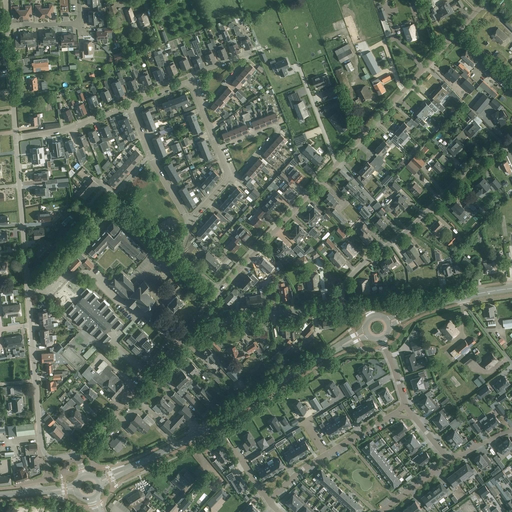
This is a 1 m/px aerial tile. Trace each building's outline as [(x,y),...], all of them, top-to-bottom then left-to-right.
[(95,5),(95,8),(101,8),(101,3),(99,3),(98,0),(86,0),(87,5),(88,5),(88,6),(95,5)] [(413,0),(418,13),(424,10),(420,0),(413,0)] [(448,15),(454,12),(451,7),(450,5),(447,1),(439,6),(441,9),(443,8),(444,9),(445,8),(446,10),(445,10),(448,15)] [(49,8),(47,8),(44,8),(45,17),(51,17),(50,11),(53,10),(53,4),(49,4),(49,8)] [(41,5),(38,5),(35,5),(35,12),(38,11),(39,17),(45,17),(44,8),(41,8),(41,5)] [(117,13),(115,5),(108,7),(110,15),(117,13)] [(23,19),(22,10),(19,10),(19,6),(13,7),(14,13),(17,13),(17,19),(23,19)] [(22,10),(23,19),(29,18),(28,12),(31,12),(31,6),(25,6),(25,10),(22,10)] [(136,15),(136,16),(134,17),(131,7),(124,9),(129,23),(135,21),(135,20),(137,19),(140,27),(149,24),(145,12),(136,15)] [(380,11),(379,12),(382,20),(387,18),(385,10),(384,10),(383,7),(379,9),(380,11)] [(94,11),(89,11),(89,18),(98,17),(100,17),(100,13),(101,13),(101,8),(95,8),(95,11),(94,11)] [(443,8),(441,9),(442,10),(437,13),(434,8),(431,9),(433,12),(437,19),(438,21),(448,15),(445,10),(446,10),(445,8),(444,9),(443,8)] [(98,21),(98,17),(89,18),(89,24),(96,23),(96,26),(102,26),(102,21),(98,21)] [(406,27),(403,27),(408,41),(419,37),(414,24),(411,25),(410,22),(409,22),(405,23),(406,24),(405,24),(406,27)] [(223,26),(219,27),(221,32),(225,42),(229,40),(230,39),(226,30),(225,30),(224,28),(224,27),(223,26)] [(249,38),(246,39),(244,35),(243,36),(242,33),(240,34),(237,26),(233,27),(233,28),(236,36),(239,35),(241,41),(244,49),(252,46),(249,38)] [(97,39),(102,39),(103,40),(104,42),(106,41),(107,40),(107,32),(112,32),(112,27),(104,28),(104,31),(97,31),(97,39)] [(508,37),(498,28),(491,36),(501,44),(508,37)] [(55,31),(49,32),(49,41),(49,42),(50,45),(53,45),(59,44),(58,42),(58,38),(55,38),(55,31)] [(50,45),(49,41),(49,32),(43,32),(43,39),(40,39),(41,45),(50,45)] [(23,44),(27,43),(27,33),(20,34),(21,39),(15,40),(15,48),(24,47),(23,44)] [(33,33),(27,33),(27,43),(27,46),(27,47),(36,46),(37,46),(36,39),(33,40),(33,38),(33,33)] [(61,42),(58,42),(59,44),(59,48),(65,47),(68,47),(68,44),(67,34),(61,35),(61,36),(61,42)] [(73,34),(67,34),(68,44),(68,47),(71,47),(77,47),(76,41),(73,41),(73,35),(73,34)] [(221,59),(227,56),(223,45),(221,44),(216,46),(214,40),(213,38),(212,38),(210,39),(210,40),(211,42),(213,49),(214,50),(217,49),(221,59)] [(84,51),(80,51),(81,58),(85,57),(85,54),(92,54),(92,53),(91,41),(84,42),(84,51)] [(236,43),(233,45),(231,42),(228,43),(229,46),(232,54),(240,51),(236,43)] [(354,55),(348,44),(335,51),(341,63),(354,55)] [(148,48),(140,53),(143,58),(151,54),(148,48)] [(468,50),(461,57),(472,67),(479,60),(468,50)] [(113,55),(115,61),(125,57),(122,51),(113,55)] [(215,61),(212,53),(211,51),(205,53),(209,63),(215,61)] [(373,76),(381,71),(370,51),(362,56),(373,76)] [(506,59),(497,51),(493,55),(495,57),(496,56),(505,64),(508,60),(506,59)] [(129,56),(132,65),(137,76),(140,75),(133,59),(135,58),(134,54),(129,56)] [(158,55),(154,56),(158,67),(163,65),(160,60),(158,55)] [(192,58),(193,60),(196,69),(203,66),(200,57),(195,59),(195,57),(192,58)] [(190,67),(186,58),(179,61),(183,70),(190,67)] [(48,70),(47,59),(34,60),(34,63),(33,63),(34,71),(48,70)] [(276,63),(274,64),(277,71),(279,71),(281,77),(287,74),(285,68),(289,66),(286,59),(276,63)] [(345,65),(348,72),(354,69),(351,61),(345,65)] [(174,73),(177,72),(173,62),(169,63),(170,65),(166,66),(170,75),(171,75),(171,76),(174,75),(174,73)] [(460,62),(457,66),(464,72),(464,71),(468,75),(471,72),(465,67),(460,62)] [(493,62),(485,70),(500,84),(507,76),(493,62)] [(245,68),(251,74),(255,69),(249,63),(245,68)] [(342,67),(335,70),(343,90),(350,87),(342,67)] [(366,74),(361,77),(363,81),(370,77),(365,67),(362,68),(366,74)] [(444,75),(452,82),(459,75),(451,67),(444,75)] [(160,69),(159,69),(159,68),(157,69),(157,70),(153,72),(157,80),(163,77),(160,69)] [(241,73),(247,78),(251,74),(245,68),(241,73)] [(151,82),(148,74),(147,71),(143,72),(144,75),(140,77),(144,85),(151,82)] [(236,78),(242,83),(247,78),(241,73),(236,78)] [(383,83),(392,79),(390,75),(385,77),(385,76),(380,79),(383,83)] [(316,79),(313,80),(316,86),(318,85),(320,88),(330,84),(328,79),(324,80),(322,76),(320,77),(319,76),(315,78),(316,79)] [(122,89),(123,89),(121,85),(124,84),(122,77),(119,78),(117,79),(118,81),(112,84),(112,86),(117,96),(118,96),(121,95),(120,94),(124,93),(122,89)] [(29,90),(38,90),(36,78),(28,78),(29,90)] [(135,79),(133,80),(132,78),(130,79),(130,81),(127,82),(130,90),(131,90),(132,91),(135,90),(134,89),(138,87),(135,79)] [(242,83),(236,78),(232,83),(238,88),(242,83)] [(466,79),(460,85),(469,93),(475,87),(466,79)] [(374,85),(379,94),(385,91),(380,82),(374,85)] [(503,88),(507,91),(511,85),(507,82),(503,88)] [(443,87),(438,92),(443,97),(447,93),(450,95),(457,102),(460,98),(455,93),(455,92),(447,85),(444,88),(443,87)] [(359,97),(358,97),(359,99),(355,100),(356,102),(359,101),(359,102),(360,101),(361,103),(372,97),(366,86),(356,91),(359,97)] [(224,92),(230,97),(234,92),(228,87),(224,92)] [(337,87),(328,90),(331,97),(339,94),(337,87)] [(111,98),(108,90),(100,93),(103,101),(111,98)] [(324,100),(331,97),(328,90),(321,93),(324,100)] [(246,99),(243,97),(237,91),(235,94),(236,95),(234,96),(237,99),(238,98),(243,102),(246,99)] [(219,97),(225,102),(230,97),(224,92),(219,97)] [(432,102),(431,102),(440,110),(443,106),(441,104),(439,102),(443,97),(438,92),(433,97),(435,99),(432,102)] [(484,93),(476,102),(483,108),(491,99),(484,93)] [(186,94),(180,97),(183,104),(184,104),(187,102),(189,106),(191,105),(190,103),(189,101),(189,102),(186,94)] [(298,113),(299,118),(301,118),(304,117),(304,116),(305,116),(308,115),(307,112),(306,112),(306,110),(305,110),(303,107),(305,107),(304,106),(304,105),(302,101),(301,101),(301,102),(301,101),(299,98),(294,100),(292,94),(287,95),(287,96),(288,96),(290,102),(293,101),(295,107),(297,112),(297,113),(297,114),(298,113)] [(98,103),(95,95),(87,98),(91,106),(98,103)] [(180,97),(174,99),(177,106),(178,106),(181,104),(183,108),(185,107),(184,104),(183,104),(180,97)] [(225,102),(219,97),(215,102),(221,107),(225,102)] [(489,103),(496,109),(501,104),(494,98),(489,103)] [(174,99),(168,101),(171,109),(172,108),(175,107),(177,111),(179,110),(178,106),(177,106),(174,99)] [(168,101),(162,104),(165,111),(169,109),(171,113),(172,112),(173,112),(172,108),(171,109),(168,101)] [(425,102),(420,108),(427,114),(432,109),(435,112),(437,113),(440,110),(431,102),(432,102),(430,101),(427,104),(425,102)] [(211,107),(217,112),(221,107),(215,102),(211,107)] [(483,108),(476,102),(473,106),(480,112),(483,108)] [(83,104),(79,105),(78,103),(74,105),(75,107),(78,115),(86,112),(83,104)] [(269,115),(272,122),(278,120),(273,106),(270,107),(272,110),(271,111),(270,108),(267,109),(268,112),(269,115)] [(149,110),(142,113),(144,119),(151,116),(151,115),(150,111),(153,110),(153,107),(148,109),(149,110)] [(69,109),(65,111),(64,108),(61,109),(65,120),(73,118),(69,109)] [(418,115),(415,118),(416,119),(420,123),(424,127),(427,124),(426,122),(430,117),(429,116),(427,114),(420,108),(416,113),(418,115)] [(192,110),(182,114),(183,119),(187,117),(188,118),(189,121),(189,122),(196,119),(194,113),(193,113),(192,111),(192,110)] [(470,126),(477,133),(482,128),(479,125),(483,121),(471,110),(468,114),(472,117),(467,123),(470,126)] [(490,116),(493,120),(494,119),(496,122),(495,122),(499,127),(505,123),(503,119),(506,117),(502,110),(499,113),(498,111),(490,116)] [(337,112),(329,118),(339,131),(347,125),(337,112)] [(151,116),(144,119),(146,125),(154,122),(153,121),(152,117),(156,116),(155,113),(151,115),(151,116)] [(35,116),(30,117),(31,125),(40,124),(39,114),(35,114),(35,116)] [(266,125),(272,122),(269,115),(263,117),(266,125)] [(121,124),(122,127),(130,124),(127,117),(118,121),(119,124),(121,124)] [(266,125),(263,117),(257,119),(260,127),(266,125)] [(154,122),(146,125),(149,131),(156,128),(154,123),(158,121),(157,120),(157,119),(153,121),(154,122)] [(189,121),(185,122),(186,125),(190,123),(191,127),(199,125),(196,119),(189,122),(189,121)] [(254,129),(260,127),(257,119),(251,122),(254,129)] [(400,127),(406,132),(410,128),(410,127),(413,124),(416,127),(418,125),(411,119),(409,121),(411,123),(409,125),(407,123),(406,124),(404,122),(400,127)] [(255,129),(256,132),(281,123),(280,120),(255,129)] [(125,133),(132,130),(130,124),(122,127),(120,128),(122,131),(124,130),(125,133)] [(240,127),(243,134),(249,132),(246,124),(240,127)] [(108,125),(100,128),(104,137),(105,141),(106,141),(108,140),(115,137),(113,133),(111,134),(108,125)] [(191,127),(187,128),(188,129),(188,130),(192,129),(194,134),(201,131),(199,125),(191,127)] [(477,133),(470,126),(465,131),(463,129),(461,132),(459,130),(458,131),(466,139),(469,135),(472,138),(477,133)] [(243,134),(240,127),(234,129),(237,136),(243,134)] [(406,132),(400,127),(395,131),(398,134),(397,134),(399,136),(397,138),(395,136),(393,138),(401,146),(402,144),(400,143),(401,142),(399,140),(401,137),(402,137),(406,132)] [(237,136),(234,129),(228,131),(231,139),(237,136)] [(90,136),(88,137),(90,142),(92,141),(92,142),(93,144),(96,142),(95,140),(99,139),(95,130),(88,133),(90,136)] [(125,133),(123,134),(125,140),(127,139),(128,140),(135,137),(132,130),(125,133)] [(231,139),(228,131),(222,134),(225,141),(231,139)] [(453,143),(461,151),(465,146),(462,143),(466,139),(458,131),(460,133),(456,137),(458,139),(453,143)] [(159,136),(152,139),(155,145),(162,142),(162,141),(160,137),(164,136),(163,134),(159,135),(159,136)] [(280,134),(276,139),(282,145),(287,149),(288,147),(285,144),(288,141),(286,140),(280,134)] [(80,146),(84,144),(85,147),(88,146),(87,143),(84,135),(77,137),(80,146)] [(186,137),(179,140),(182,147),(185,146),(188,144),(187,141),(186,138),(186,137)] [(380,145),(386,150),(390,146),(393,143),(399,148),(401,146),(393,138),(391,141),(389,143),(386,141),(386,142),(384,140),(380,145)] [(194,142),(193,143),(194,145),(198,143),(199,147),(199,148),(207,145),(204,139),(197,142),(197,141),(194,142)] [(278,150),(282,154),(284,152),(279,148),(282,145),(276,139),(272,144),(278,149),(278,150)] [(71,140),(65,142),(68,151),(65,152),(68,158),(72,156),(72,152),(73,151),(73,150),(75,149),(75,148),(71,140)] [(155,145),(157,151),(164,148),(164,147),(163,143),(166,142),(165,140),(162,141),(162,142),(155,145)] [(53,152),(50,152),(51,159),(57,158),(57,155),(64,154),(63,147),(60,148),(59,142),(52,143),(53,152)] [(179,142),(172,145),(175,152),(182,150),(179,142)] [(461,151),(453,143),(450,146),(449,144),(446,147),(441,142),(438,145),(442,151),(448,157),(451,159),(454,155),(455,156),(461,151)] [(273,154),(278,159),(280,157),(275,152),(278,150),(278,149),(272,144),(267,149),(273,154)] [(164,148),(157,151),(159,157),(162,156),(167,154),(165,149),(168,148),(168,146),(168,145),(164,147),(164,148)] [(199,147),(195,149),(196,151),(200,149),(201,153),(202,154),(209,151),(207,145),(199,148),(199,147)] [(377,156),(375,158),(382,165),(384,163),(385,161),(382,159),(384,157),(384,156),(388,152),(386,150),(380,145),(375,149),(378,151),(375,154),(377,156)] [(128,152),(131,155),(132,154),(139,161),(143,157),(139,153),(141,152),(137,149),(134,146),(133,147),(132,148),(135,151),(132,154),(129,151),(128,152)] [(364,146),(360,150),(370,160),(374,157),(364,146)] [(43,148),(30,149),(31,156),(44,155),(43,148)] [(308,152),(306,154),(312,159),(311,160),(316,164),(322,158),(312,148),(310,150),(309,150),(308,152)] [(267,149),(263,154),(266,156),(269,159),(270,160),(273,163),(274,163),(275,162),(271,157),(273,154),(267,149)] [(201,153),(198,154),(198,155),(198,157),(202,155),(204,160),(212,157),(209,151),(202,154),(201,153)] [(127,159),(135,166),(139,161),(132,154),(131,155),(128,158),(125,155),(124,157),(127,160),(127,159)] [(302,161),(303,160),(300,154),(295,156),(298,162),(302,161)] [(44,155),(31,156),(32,163),(44,162),(44,155)] [(411,160),(420,168),(425,163),(416,155),(411,160)] [(255,163),(261,168),(267,174),(269,171),(264,166),(263,167),(263,166),(265,164),(259,158),(255,163)] [(363,164),(363,165),(364,166),(363,166),(370,172),(371,174),(375,169),(376,170),(377,170),(382,165),(375,158),(370,163),(368,162),(367,163),(366,162),(365,162),(363,164)] [(123,164),(131,170),(135,166),(127,159),(127,160),(124,163),(121,160),(120,161),(123,164)] [(167,172),(174,168),(174,167),(172,163),(175,161),(174,159),(170,162),(164,166),(167,172)] [(420,168),(411,160),(405,166),(414,174),(420,168)] [(429,164),(432,167),(438,173),(444,168),(437,161),(435,163),(433,160),(429,164)] [(504,171),(507,170),(509,174),(511,172),(511,171),(507,161),(500,164),(501,165),(499,166),(498,167),(499,169),(500,169),(502,168),(504,171)] [(261,168),(255,163),(250,168),(256,173),(261,168)] [(119,168),(127,175),(131,170),(123,164),(120,167),(117,164),(116,166),(119,169),(119,168)] [(171,177),(177,173),(177,172),(175,169),(181,165),(180,164),(177,165),(174,167),(174,168),(167,172),(171,177)] [(359,175),(356,178),(363,186),(366,183),(365,181),(367,178),(371,174),(370,172),(363,166),(363,167),(362,167),(361,167),(360,169),(360,170),(359,171),(361,173),(360,173),(362,175),(361,177),(359,175)] [(210,175),(209,175),(215,181),(219,176),(214,171),(213,171),(214,170),(211,167),(209,169),(212,172),(210,175)] [(115,173),(123,179),(127,175),(119,168),(119,169),(116,172),(113,169),(112,170),(115,173)] [(256,173),(250,168),(246,173),(252,178),(256,173)] [(287,177),(287,178),(291,181),(293,178),(295,180),(298,182),(303,176),(296,171),(294,168),(288,173),(290,175),(287,177)] [(202,169),(201,170),(202,171),(201,171),(202,171),(205,174),(208,177),(205,180),(211,185),(215,181),(209,175),(210,175),(207,172),(206,173),(203,170),(202,169)] [(181,179),(178,174),(181,172),(180,170),(177,172),(177,173),(171,177),(174,183),(181,179)] [(47,180),(49,179),(48,171),(41,171),(41,173),(34,174),(34,175),(33,176),(33,180),(35,180),(35,181),(47,180)] [(179,176),(182,181),(190,177),(187,171),(179,176)] [(292,188),(288,184),(291,181),(287,178),(287,177),(281,172),(278,175),(286,182),(281,188),(287,194),(289,191),(290,191),(292,189),(292,188)] [(111,177),(119,184),(123,179),(115,173),(112,176),(109,173),(107,175),(110,178),(111,177)] [(252,178),(246,173),(242,178),(248,183),(246,185),(251,190),(255,186),(249,181),(252,178)] [(387,182),(393,178),(389,173),(384,176),(387,182)] [(198,182),(197,183),(201,191),(204,188),(206,190),(211,185),(205,180),(202,177),(200,176),(199,178),(201,180),(203,182),(201,184),(198,182)] [(105,178),(103,179),(107,183),(107,182),(114,189),(119,184),(111,177),(110,178),(108,180),(105,178)] [(84,181),(83,182),(86,184),(86,183),(94,190),(98,185),(91,178),(87,182),(85,180),(84,181)] [(491,186),(484,178),(476,185),(476,186),(473,189),(479,196),(483,193),(491,186)] [(496,190),(502,185),(496,178),(490,183),(496,190)] [(394,182),(392,180),(388,184),(397,192),(401,188),(394,182)] [(269,185),(276,190),(279,187),(272,181),(269,185)] [(412,187),(409,190),(412,192),(416,196),(417,195),(422,190),(413,181),(410,184),(412,187)] [(345,187),(354,195),(359,190),(349,182),(345,187)] [(89,195),(94,190),(86,183),(86,184),(83,187),(80,185),(79,187),(81,189),(82,188),(89,195)] [(185,187),(179,190),(182,196),(189,192),(188,191),(186,188),(189,185),(188,184),(184,186),(185,187)] [(46,197),(49,196),(48,188),(44,188),(35,189),(36,192),(35,192),(35,194),(36,195),(36,196),(45,195),(45,196),(46,197)] [(76,190),(74,191),(77,194),(77,193),(85,200),(89,195),(82,188),(81,189),(79,192),(76,190)] [(237,188),(233,193),(238,198),(239,197),(242,194),(243,196),(245,197),(246,195),(243,192),(243,193),(237,188)] [(254,188),(250,193),(256,198),(260,194),(254,188)] [(189,192),(182,196),(185,201),(192,197),(191,196),(189,193),(193,191),(192,190),(192,189),(188,191),(189,192)] [(268,202),(274,208),(280,202),(277,199),(280,195),(274,190),(271,194),(273,196),(268,202)] [(331,206),(332,205),(334,207),(338,203),(336,201),(336,200),(332,197),(333,196),(329,192),(328,194),(329,195),(325,200),(331,206)] [(238,198),(233,193),(228,197),(234,202),(235,202),(237,199),(240,202),(242,200),(239,197),(238,198)] [(365,199),(367,198),(364,195),(365,194),(363,193),(362,193),(357,198),(364,204),(367,201),(365,199)] [(396,202),(392,207),(396,211),(400,206),(403,210),(409,204),(408,204),(403,199),(404,198),(401,195),(398,193),(396,196),(398,198),(396,200),(395,202),(396,202)] [(196,196),(195,195),(195,194),(191,196),(192,197),(185,201),(188,207),(195,203),(193,199),(196,197),(196,196)] [(234,202),(228,197),(224,202),(230,207),(231,206),(233,204),(236,206),(238,204),(235,202),(234,202)] [(469,201),(465,205),(471,212),(475,208),(475,207),(469,201)] [(224,202),(220,207),(226,212),(229,208),(232,211),(233,210),(234,209),(231,206),(230,207),(224,202)] [(274,208),(268,202),(262,208),(269,214),(274,208)] [(452,207),(455,210),(453,212),(453,213),(460,219),(465,213),(462,211),(464,209),(457,202),(452,207)] [(358,211),(365,219),(372,214),(364,205),(358,211)] [(256,210),(262,215),(265,212),(259,207),(256,210)] [(317,220),(320,217),(322,218),(323,216),(314,208),(310,213),(317,220)] [(335,209),(330,213),(334,218),(335,217),(340,223),(344,219),(339,213),(338,213),(335,209)] [(262,215),(256,210),(253,213),(255,215),(250,221),(257,227),(262,221),(259,218),(262,215)] [(37,215),(36,216),(37,219),(37,220),(38,220),(38,221),(47,220),(51,220),(50,214),(49,214),(49,212),(46,212),(46,213),(38,214),(38,215),(37,215)] [(54,225),(63,216),(59,212),(50,221),(53,224),(54,225)] [(227,220),(218,212),(216,215),(214,213),(210,218),(215,223),(216,223),(219,220),(222,222),(223,221),(225,223),(227,220)] [(227,213),(224,215),(231,221),(233,218),(227,213)] [(310,213),(305,218),(314,227),(316,225),(315,223),(317,220),(310,213)] [(70,215),(61,223),(64,226),(73,218),(70,215)] [(219,225),(216,223),(215,223),(210,218),(205,223),(211,228),(212,227),(214,225),(217,227),(219,225)] [(380,218),(377,221),(376,219),(373,222),(381,231),(387,225),(380,218)] [(140,260),(147,254),(121,230),(121,229),(119,228),(119,227),(113,221),(107,228),(110,230),(108,232),(106,230),(86,251),(93,257),(98,252),(99,253),(108,244),(114,249),(119,243),(134,257),(135,256),(140,260)] [(441,233),(438,230),(443,226),(438,221),(432,227),(434,229),(432,231),(437,236),(441,233)] [(205,223),(201,228),(207,233),(208,232),(210,229),(213,232),(215,230),(212,227),(211,228),(205,223)] [(364,232),(360,236),(364,240),(362,241),(362,242),(365,244),(366,244),(367,243),(368,244),(373,239),(368,234),(371,231),(368,228),(364,224),(360,228),(364,232)] [(294,230),(302,237),(304,234),(307,235),(308,234),(299,226),(297,228),(296,227),(294,230)] [(39,228),(39,230),(34,230),(35,238),(40,238),(40,235),(44,235),(44,227),(39,228)] [(346,235),(345,234),(339,227),(335,231),(342,239),(346,235)] [(204,239),(203,238),(206,234),(209,237),(210,235),(208,232),(207,233),(201,228),(197,232),(199,234),(196,238),(201,242),(204,239)] [(233,235),(237,239),(240,236),(245,240),(250,234),(243,228),(238,234),(236,232),(233,235)] [(302,237),(294,230),(292,232),(292,233),(290,235),(299,243),(301,242),(299,240),(302,237)] [(237,239),(233,235),(230,238),(232,240),(227,246),(234,252),(239,246),(235,242),(237,239)] [(453,235),(447,242),(450,246),(452,244),(454,246),(459,241),(460,242),(463,239),(459,235),(456,238),(453,235)] [(324,242),(331,249),(335,246),(328,238),(324,242)] [(60,240),(54,245),(58,248),(63,243),(60,240)] [(204,251),(207,248),(201,242),(199,244),(202,247),(201,248),(204,251)] [(278,247),(279,247),(286,253),(286,254),(289,251),(291,252),(292,250),(283,242),(278,247)] [(351,258),(358,252),(349,243),(343,249),(351,258)] [(43,244),(35,254),(42,260),(50,251),(43,244)] [(306,253),(307,254),(315,250),(310,245),(305,251),(306,253)] [(407,251),(404,254),(407,259),(406,260),(408,263),(414,259),(413,259),(414,258),(420,254),(414,246),(408,250),(407,251)] [(283,256),(286,253),(279,247),(274,252),(283,260),(284,258),(283,256)] [(215,259),(208,252),(200,260),(208,267),(208,266),(214,272),(221,265),(215,259)] [(345,261),(337,252),(330,258),(338,267),(345,261)] [(431,261),(425,252),(420,255),(426,264),(431,261)] [(89,270),(94,265),(87,259),(81,254),(66,269),(71,273),(78,265),(83,270),(86,267),(89,270)] [(305,256),(291,263),(294,268),(308,261),(305,256)] [(391,256),(386,260),(391,267),(396,264),(397,266),(400,264),(394,256),(392,258),(391,256)] [(465,256),(461,262),(467,266),(471,260),(465,256)] [(264,259),(258,265),(261,268),(261,269),(264,272),(264,271),(267,273),(270,270),(271,271),(273,268),(264,259)] [(386,271),(391,267),(386,260),(381,263),(383,266),(380,268),(381,269),(385,275),(388,273),(386,271)] [(452,274),(450,265),(450,262),(442,264),(445,276),(452,274)] [(139,307),(140,306),(144,310),(148,306),(151,309),(154,306),(151,303),(154,299),(150,295),(151,294),(151,291),(150,290),(152,288),(143,279),(139,284),(136,281),(134,283),(135,284),(135,285),(123,274),(117,280),(126,289),(114,278),(109,284),(126,300),(125,301),(133,308),(135,306),(136,307),(139,307)] [(247,275),(243,280),(243,279),(238,284),(245,290),(251,283),(253,286),(258,280),(252,274),(250,277),(247,275)] [(318,274),(306,275),(308,290),(320,289),(318,274)] [(272,283),(270,279),(261,284),(263,288),(272,283)] [(368,280),(356,281),(358,295),(369,293),(368,280)] [(68,289),(69,293),(83,289),(81,281),(74,283),(75,287),(68,289)] [(170,290),(174,294),(180,287),(176,283),(170,290)] [(284,283),(278,284),(275,284),(276,288),(277,289),(280,288),(282,300),(289,299),(288,287),(284,287),(284,283)] [(92,293),(86,288),(80,294),(83,297),(75,305),(72,303),(65,310),(71,316),(70,316),(76,321),(76,322),(82,327),(85,324),(89,327),(86,329),(92,335),(93,334),(99,339),(100,339),(105,344),(111,338),(106,333),(109,331),(109,332),(111,330),(111,329),(113,327),(118,331),(123,325),(117,320),(118,319),(113,313),(114,312),(108,307),(109,306),(103,301),(100,303),(97,300),(99,298),(93,293),(92,293)] [(235,288),(231,292),(224,300),(229,305),(238,295),(240,297),(241,294),(235,288)] [(182,302),(179,298),(180,297),(177,295),(167,305),(174,311),(179,306),(181,307),(184,304),(182,302)] [(260,295),(253,296),(254,306),(261,305),(260,295)] [(247,307),(254,306),(253,296),(246,297),(247,307)] [(21,315),(19,304),(11,306),(13,316),(21,315)] [(13,316),(11,306),(3,307),(4,317),(13,316)] [(493,306),(485,307),(486,316),(486,317),(491,317),(491,318),(494,318),(494,315),(494,310),(494,307),(493,307),(493,306)] [(38,318),(48,318),(47,314),(49,314),(48,308),(43,309),(43,312),(38,312),(38,318)] [(48,318),(38,318),(39,324),(44,324),(44,327),(53,326),(53,323),(49,323),(49,321),(48,321),(48,318)] [(511,318),(503,320),(504,327),(511,325),(511,328),(511,327),(511,318)] [(319,329),(332,327),(331,320),(318,321),(319,329)] [(312,321),(301,333),(307,338),(313,331),(312,330),(314,327),(312,321)] [(127,336),(136,326),(133,322),(123,333),(127,336)] [(299,328),(302,331),(307,325),(304,322),(299,328)] [(441,330),(450,340),(459,333),(450,322),(441,330)] [(290,332),(289,332),(289,331),(288,324),(281,325),(281,326),(277,326),(278,330),(281,330),(282,337),(290,336),(291,339),(295,338),(296,338),(302,332),(301,330),(294,331),(294,332),(290,332)] [(45,330),(39,330),(40,336),(49,335),(49,332),(50,332),(50,329),(54,329),(53,326),(44,327),(45,330)] [(267,332),(264,332),(263,328),(252,330),(253,337),(264,336),(264,338),(267,337),(267,332)] [(22,335),(13,337),(15,347),(23,346),(22,335)] [(49,335),(40,336),(40,342),(41,345),(52,345),(51,341),(52,341),(52,335),(49,335)] [(131,335),(126,341),(131,346),(133,344),(134,345),(137,341),(131,335)] [(152,349),(150,348),(154,344),(146,337),(145,335),(142,338),(141,340),(142,341),(140,344),(147,351),(149,353),(152,349)] [(13,337),(5,338),(7,348),(15,347),(13,337)] [(461,354),(471,346),(476,342),(473,338),(467,342),(465,340),(456,348),(450,352),(456,359),(461,354)] [(421,339),(411,342),(413,348),(422,345),(421,339)] [(221,349),(214,342),(211,345),(218,352),(221,349)] [(254,343),(245,348),(249,353),(255,349),(257,348),(254,343)] [(59,353),(64,348),(59,344),(54,349),(59,353)] [(134,345),(130,350),(136,355),(140,351),(134,345)] [(227,349),(229,356),(230,356),(232,361),(240,358),(239,358),(244,356),(243,352),(238,353),(237,349),(236,350),(235,346),(229,348),(227,349)] [(42,362),(46,362),(46,364),(52,364),(52,361),(54,361),(54,364),(68,363),(52,347),(49,348),(50,348),(50,353),(41,353),(42,362)] [(88,362),(98,351),(94,347),(84,358),(88,362)] [(217,357),(216,356),(208,348),(207,348),(207,347),(206,347),(205,349),(205,350),(204,351),(214,361),(217,357)] [(257,348),(255,349),(259,356),(263,353),(260,348),(259,347),(257,348)] [(375,361),(379,358),(373,349),(369,352),(375,361)] [(211,364),(214,361),(204,351),(203,351),(201,352),(201,353),(202,354),(201,354),(211,364)] [(414,353),(405,356),(409,371),(418,368),(418,367),(425,365),(423,359),(416,361),(414,353)] [(498,361),(494,356),(491,353),(481,362),(488,370),(498,361)] [(466,365),(473,360),(469,355),(462,360),(466,365)] [(228,372),(226,373),(233,380),(234,379),(236,380),(240,376),(236,372),(239,369),(231,361),(228,364),(232,368),(231,368),(228,372)] [(76,370),(68,363),(66,365),(74,372),(76,370)] [(199,371),(192,363),(187,368),(192,374),(195,372),(197,374),(199,371)] [(53,368),(55,368),(55,364),(52,364),(46,364),(46,365),(46,372),(53,372),(53,368)] [(89,365),(81,374),(89,381),(87,383),(92,387),(95,385),(98,382),(103,387),(110,393),(108,395),(113,399),(126,384),(117,376),(111,371),(106,367),(100,374),(97,372),(96,371),(89,365)] [(359,369),(358,370),(365,382),(373,377),(370,373),(372,372),(369,368),(368,369),(365,365),(364,366),(364,365),(358,368),(359,369)] [(214,373),(211,376),(222,388),(225,384),(222,380),(223,379),(220,376),(221,375),(216,370),(214,373)] [(412,380),(411,380),(412,384),(413,384),(413,385),(424,382),(424,381),(422,376),(425,375),(424,372),(424,371),(418,372),(419,374),(420,377),(415,378),(412,379),(412,380)] [(181,376),(179,378),(188,387),(187,387),(188,388),(190,390),(193,387),(191,384),(192,382),(191,381),(182,372),(180,375),(181,376)] [(478,387),(485,381),(480,375),(473,381),(478,387)] [(498,381),(496,383),(499,387),(497,389),(501,394),(506,391),(504,388),(510,384),(505,377),(502,379),(501,378),(498,381)] [(187,387),(188,387),(179,378),(177,379),(176,379),(173,381),(180,389),(177,392),(181,396),(184,393),(183,392),(188,388),(187,387)] [(48,390),(54,390),(56,389),(56,381),(54,382),(53,380),(47,381),(48,390)] [(347,381),(341,385),(348,397),(354,393),(347,381)] [(381,386),(378,381),(370,386),(373,391),(381,386)] [(428,389),(425,381),(424,381),(424,382),(413,385),(415,391),(422,389),(423,393),(428,389)] [(194,386),(199,391),(203,387),(198,382),(194,386)] [(333,382),(325,386),(332,396),(339,392),(333,382)] [(360,383),(352,388),(355,392),(362,388),(360,383)] [(97,395),(90,388),(85,384),(80,390),(83,393),(84,392),(85,393),(84,394),(92,401),(97,395)] [(487,385),(479,391),(483,397),(491,391),(487,385)] [(198,393),(195,395),(200,400),(202,398),(201,397),(202,397),(206,402),(211,397),(212,396),(203,387),(199,391),(199,392),(198,391),(197,393),(198,393)] [(393,399),(386,389),(379,394),(385,404),(393,399)] [(433,399),(429,395),(432,393),(430,390),(425,394),(427,396),(420,402),(423,407),(433,399)] [(175,392),(170,397),(181,406),(186,401),(175,392)] [(71,398),(79,406),(84,400),(76,393),(71,398)] [(187,393),(183,397),(191,406),(196,401),(187,393)] [(371,397),(366,400),(367,402),(367,403),(372,411),(378,408),(375,404),(378,402),(373,394),(370,396),(371,397)] [(498,399),(500,403),(508,397),(505,394),(498,399)] [(310,400),(317,411),(322,408),(315,397),(310,400)] [(22,398),(12,399),(13,404),(12,404),(11,402),(6,402),(7,409),(12,409),(12,407),(13,407),(14,412),(23,411),(22,398)] [(71,398),(60,410),(63,412),(69,405),(71,407),(75,403),(71,398)] [(175,406),(173,404),(170,401),(168,403),(162,398),(159,401),(163,405),(165,408),(165,407),(166,408),(167,407),(171,410),(175,406)] [(440,406),(437,403),(437,404),(433,399),(423,407),(427,412),(433,407),(435,410),(440,406)] [(496,400),(490,405),(493,409),(496,407),(502,415),(505,412),(499,404),(496,400)] [(163,405),(159,401),(156,405),(161,409),(161,410),(166,415),(171,410),(167,407),(166,408),(165,407),(165,408),(163,405)] [(294,404),(293,405),(299,415),(306,411),(305,411),(308,410),(305,405),(302,406),(299,401),(298,402),(294,404)] [(367,402),(362,405),(363,407),(368,415),(373,412),(372,411),(367,403),(367,402)] [(166,421),(160,427),(169,435),(175,429),(174,428),(184,417),(186,419),(193,412),(187,407),(185,405),(182,408),(178,412),(180,413),(172,422),(169,425),(166,421)] [(368,415),(363,407),(358,410),(363,418),(368,415)] [(447,417),(443,412),(445,410),(443,408),(438,412),(440,414),(433,420),(437,424),(446,417),(447,417)] [(69,418),(79,428),(87,420),(77,410),(69,418)] [(363,418),(358,410),(352,413),(357,421),(363,418)] [(55,421),(51,417),(48,414),(43,419),(45,422),(46,421),(50,426),(55,421)] [(147,414),(143,419),(137,414),(130,422),(131,422),(125,428),(131,434),(137,428),(142,433),(144,431),(145,432),(150,426),(155,421),(152,419),(147,414)] [(55,420),(65,429),(70,434),(73,431),(67,426),(69,424),(59,415),(55,420)] [(500,423),(494,415),(488,419),(494,427),(496,425),(496,426),(500,423)] [(275,416),(268,421),(274,431),(281,427),(281,426),(283,424),(283,425),(287,423),(284,418),(280,420),(281,421),(279,423),(275,416)] [(351,424),(346,416),(341,419),(346,427),(351,424)] [(486,416),(480,420),(482,424),(488,432),(492,429),(494,427),(488,419),(486,416)] [(450,422),(446,417),(437,424),(441,429),(450,422)] [(346,427),(341,419),(336,422),(341,430),(346,427)] [(341,430),(336,422),(331,425),(335,432),(335,433),(335,434),(341,430)] [(481,430),(475,422),(471,425),(477,433),(481,430)] [(34,423),(15,425),(8,426),(9,436),(17,435),(17,436),(35,434),(34,423)] [(322,423),(319,425),(323,431),(326,430),(330,436),(335,433),(335,432),(331,425),(330,424),(325,427),(322,423)] [(403,423),(394,430),(397,433),(395,435),(399,440),(401,438),(399,435),(407,429),(403,423)] [(48,430),(50,433),(57,439),(63,433),(56,426),(54,429),(52,426),(48,430)] [(451,441),(460,434),(456,430),(447,437),(451,441)] [(244,443),(241,445),(244,451),(256,444),(249,433),(242,437),(246,442),(245,443),(244,443)] [(121,445),(126,440),(120,434),(110,445),(119,453),(123,447),(121,445)] [(463,444),(468,440),(465,437),(463,439),(460,434),(451,441),(452,442),(451,443),(453,446),(454,445),(455,446),(461,441),(463,444)] [(110,438),(107,435),(101,442),(105,444),(110,438)] [(409,446),(417,440),(413,435),(406,440),(404,438),(400,442),(402,444),(405,441),(409,446)] [(265,438),(259,442),(263,449),(269,445),(265,438)] [(508,438),(503,442),(511,453),(511,451),(511,442),(508,438)] [(415,449),(420,444),(417,440),(409,446),(407,447),(411,452),(409,453),(411,455),(417,451),(415,449)] [(309,449),(304,441),(299,444),(300,445),(304,452),(309,449)] [(367,454),(374,448),(375,448),(377,446),(375,443),(372,445),(370,442),(362,448),(367,454)] [(503,442),(497,446),(501,451),(501,452),(500,452),(498,454),(502,459),(511,453),(503,442)] [(38,454),(37,454),(37,450),(38,450),(37,443),(28,444),(25,445),(26,455),(29,454),(29,455),(31,468),(39,467),(38,454)] [(268,453),(276,448),(273,445),(266,450),(267,452),(268,453)] [(304,452),(300,445),(295,448),(300,457),(305,453),(304,452)] [(226,454),(224,452),(222,448),(214,453),(221,463),(228,458),(226,454)] [(300,457),(295,448),(290,451),(289,452),(294,460),(300,457)] [(371,459),(378,453),(375,448),(374,448),(367,454),(371,459)] [(294,460),(289,452),(290,451),(289,450),(283,454),(289,463),(294,460)] [(418,454),(412,459),(415,462),(418,459),(422,465),(431,458),(426,452),(420,457),(418,454)] [(375,463),(382,457),(378,453),(371,459),(375,463),(376,463),(375,463)] [(492,463),(487,457),(484,459),(481,454),(475,459),(483,469),(488,465),(489,466),(492,463)] [(379,467),(387,461),(383,456),(382,457),(375,463),(376,463),(379,467)] [(216,459),(212,462),(220,472),(224,469),(216,459)] [(284,467),(279,459),(274,462),(279,470),(284,467)] [(383,472),(389,467),(390,467),(391,466),(387,461),(379,467),(383,472)] [(279,470),(274,462),(268,465),(273,473),(279,470)] [(478,473),(474,468),(471,470),(466,464),(462,467),(469,477),(474,474),(475,475),(478,473)] [(268,465),(264,468),(263,469),(268,476),(268,477),(273,473),(268,465)] [(25,472),(24,467),(16,470),(17,473),(14,474),(17,482),(28,478),(26,471),(25,472)] [(268,476),(263,469),(264,468),(263,467),(257,471),(262,479),(268,476)] [(393,471),(390,467),(389,467),(383,472),(382,472),(386,477),(393,471)] [(469,477),(462,467),(459,470),(457,471),(463,479),(464,481),(469,477)] [(320,482),(326,475),(321,470),(314,477),(317,479),(315,482),(317,485),(320,482)] [(498,482),(506,476),(502,470),(494,477),(498,482)] [(397,476),(393,471),(386,477),(390,482),(397,476)] [(463,479),(457,471),(456,472),(455,472),(452,474),(459,482),(463,479)] [(182,489),(185,485),(187,487),(195,479),(186,472),(182,476),(179,473),(177,475),(176,475),(176,476),(177,476),(173,480),(177,484),(179,485),(178,486),(182,489)] [(247,488),(240,478),(236,480),(234,477),(231,472),(226,475),(229,480),(230,480),(236,489),(238,488),(240,492),(243,490),(243,491),(247,489),(246,488),(247,488)] [(402,482),(399,479),(402,476),(400,474),(397,476),(390,482),(394,488),(402,482)] [(455,487),(460,483),(459,482),(452,474),(447,478),(452,484),(450,486),(454,491),(456,489),(455,487)] [(324,486),(331,479),(326,475),(320,482),(324,486)] [(0,485),(11,484),(10,476),(0,476),(0,485)] [(504,490),(498,482),(494,477),(485,483),(489,488),(495,496),(500,493),(505,499),(508,496),(504,490)] [(329,490),(334,484),(335,483),(331,479),(324,486),(328,490),(329,490)] [(452,493),(448,488),(445,489),(441,483),(436,487),(443,496),(447,492),(449,495),(452,493)] [(332,495),(339,488),(334,484),(329,490),(328,490),(328,491),(332,495)] [(164,496),(155,489),(151,486),(148,491),(145,495),(145,496),(145,497),(147,500),(152,494),(161,501),(164,496)] [(479,491),(483,496),(489,491),(485,486),(479,491)] [(443,496),(436,487),(431,491),(437,499),(439,501),(444,497),(443,496)] [(337,499),(343,492),(339,488),(332,495),(337,499)] [(224,498),(227,494),(221,489),(213,497),(207,503),(211,507),(222,496),(224,498)] [(147,500),(145,497),(145,496),(145,495),(143,492),(138,491),(126,499),(125,503),(128,507),(132,508),(133,507),(136,511),(152,511),(154,510),(145,503),(147,500)] [(437,499),(431,491),(427,494),(433,502),(437,499)] [(342,502),(348,496),(347,496),(343,492),(337,499),(341,503),(342,502)] [(181,495),(175,501),(178,504),(184,498),(185,496),(182,493),(181,495)] [(294,493),(286,503),(290,507),(299,497),(294,493)] [(429,507),(434,503),(433,502),(427,494),(422,498),(426,504),(424,506),(428,511),(431,509),(429,507)] [(346,506),(353,499),(348,495),(347,496),(348,496),(342,502),(346,506)] [(186,498),(178,506),(184,511),(191,503),(193,501),(188,496),(186,498)] [(299,497),(290,507),(295,511),(299,506),(301,508),(305,503),(299,497)] [(224,499),(211,511),(217,511),(228,503),(224,499)] [(351,510),(357,503),(353,499),(346,506),(351,510)] [(168,511),(171,511),(178,505),(174,501),(166,510),(168,511)] [(418,511),(422,509),(415,501),(412,504),(411,505),(416,511),(418,511)] [(304,510),(301,511),(309,511),(312,509),(305,503),(301,508),(304,510)] [(358,511),(363,508),(357,503),(351,510),(348,511),(358,511)]
